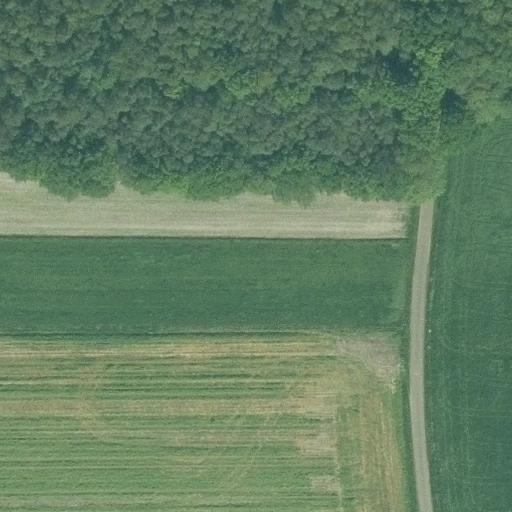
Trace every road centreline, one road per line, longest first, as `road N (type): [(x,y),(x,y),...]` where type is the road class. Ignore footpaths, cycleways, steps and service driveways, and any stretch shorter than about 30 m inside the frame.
road 1 (unclassified): [(425,511),(417,286),(450,0)]
road 2 (track): [(0,65),(438,85)]
